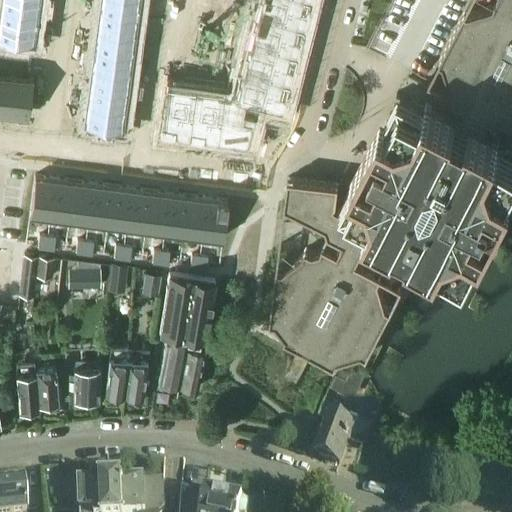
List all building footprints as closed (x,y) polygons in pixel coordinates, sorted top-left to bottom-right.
[(0,0),(0,4),(36,9),(37,0),(0,0)] [(99,0),(98,7),(128,11),(137,12),(138,0),(99,0)] [(165,79),(158,132),(247,144),(257,105),(281,111),(308,0),(258,0),(255,11),(253,11),(250,24),(252,24),(248,39),(246,39),(243,52),(245,52),(242,67),(239,67),(236,80),(238,80),(235,93),(224,92),(225,87),(200,83),(165,79)] [(284,338),(334,364),(337,359),(361,351),(366,354),(391,306),(386,303),(378,279),(387,261),(373,254),(385,231),(438,258),(440,255),(466,268),(480,242),(484,244),(511,188),(511,185),(510,184),(508,183),(494,150),(497,145),(499,141),(483,133),(490,120),(498,124),(501,119),(508,122),(511,124),(511,0),(469,0),(428,81),(465,100),(463,105),(471,110),(464,123),(435,108),(434,112),(396,92),(397,95),(385,120),(381,118),(351,175),(355,178),(351,185),(339,208),(334,206),(338,183),(288,177),(284,205),(325,226),(328,234),(320,249),(313,251),(305,248),(302,253),(282,269),(276,268),(270,321),(275,322),(285,335),(284,338)] [(0,19),(34,24),(36,9),(0,4),(0,19)] [(98,7),(96,26),(128,30),(134,31),(137,12),(128,11),(98,7)] [(0,36),(32,41),(34,24),(0,19),(0,36)] [(96,26),(93,45),(132,50),(134,31),(128,30),(96,26)] [(151,26),(150,34),(162,35),(163,27),(151,26)] [(150,34),(149,42),(161,43),(162,35),(150,34)] [(93,45),(91,64),(126,69),(129,69),(132,50),(93,45)] [(15,47),(14,59),(22,60),(23,48),(15,47)] [(91,64),(88,83),(122,88),(127,88),(129,69),(126,69),(91,64)] [(146,64),(145,72),(157,73),(158,65),(146,64)] [(0,72),(0,112),(6,113),(11,74),(0,72)] [(145,72),(144,80),(156,81),(157,73),(145,72)] [(11,74),(6,113),(27,116),(28,108),(32,77),(11,74)] [(88,83),(86,102),(119,107),(124,107),(127,88),(122,88),(88,83)] [(86,102),(83,123),(122,128),(124,107),(119,107),(86,102)] [(141,102),(140,110),(152,111),(153,103),(141,102)] [(140,110),(139,118),(151,119),(152,111),(140,110)] [(29,212),(29,213),(49,215),(54,177),(34,174),(29,212)] [(54,177),(49,215),(68,218),(68,217),(73,180),(54,177)] [(73,179),(68,217),(87,220),(92,182),(73,179)] [(92,182),(87,220),(106,223),(106,222),(111,184),(92,182)] [(111,184),(106,223),(125,225),(130,187),(111,184)] [(130,187),(125,225),(144,227),(149,189),(130,187)] [(149,189),(144,227),(163,230),(168,191),(168,192),(149,189)] [(168,191),(163,230),(182,232),(187,194),(186,194),(168,191)] [(187,194),(182,232),(201,235),(206,196),(203,196),(187,194)] [(206,196),(201,235),(221,237),(226,199),(224,199),(206,196)] [(46,235),(38,234),(37,245),(37,246),(45,247),(46,235)] [(53,248),(54,236),(46,235),(45,247),(53,248)] [(75,251),(83,252),(84,240),(76,239),(75,251)] [(92,241),(84,240),(83,252),(91,253),(92,241)] [(122,245),(114,243),(113,256),(121,257),(122,245)] [(131,246),(122,245),(121,257),(129,258),(131,246)] [(161,249),(153,248),(151,260),(151,261),(159,262),(161,249)] [(167,263),(169,250),(161,249),(159,262),(167,263)] [(18,292),(32,294),(37,254),(23,253),(18,292)] [(199,254),(191,253),(189,265),(197,267),(199,254)] [(205,267),(207,255),(199,254),(197,267),(205,268),(205,267)] [(35,274),(50,276),(53,257),(37,255),(35,274)] [(108,286),(123,288),(125,265),(110,263),(108,286)] [(185,336),(204,338),(214,279),(168,272),(158,332),(164,333),(185,336)] [(156,382),(177,386),(185,336),(164,333),(156,382)] [(177,386),(196,389),(204,338),(185,336),(177,386)] [(284,375),(296,382),(308,359),(295,353),(284,375)] [(103,395),(122,397),(127,358),(108,357),(103,395)] [(122,397),(142,398),(146,360),(127,358),(122,397)] [(34,372),(38,406),(57,404),(55,366),(34,367),(34,372)] [(72,366),(72,401),(99,400),(99,366),(72,366)] [(15,374),(18,413),(38,411),(38,406),(34,372),(15,374)] [(314,456),(338,467),(352,434),(329,423),(314,456)] [(78,483),(79,511),(161,511),(164,509),(163,479),(122,481),(121,477),(115,472),(105,472),(99,479),(99,482),(78,483)] [(0,511),(22,511),(25,511),(22,478),(0,480),(0,511)] [(245,511),(247,503),(241,499),(241,497),(204,489),(199,511),(245,511)]
